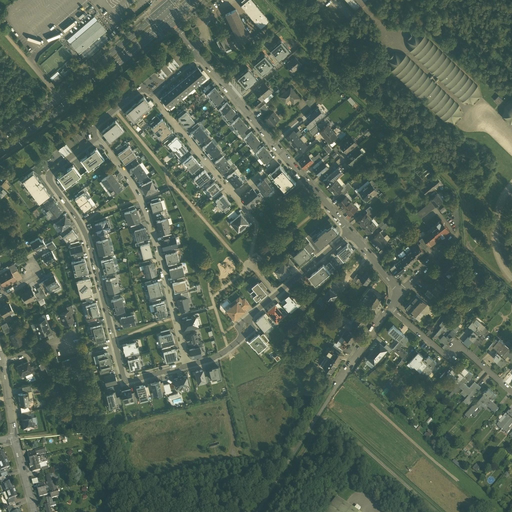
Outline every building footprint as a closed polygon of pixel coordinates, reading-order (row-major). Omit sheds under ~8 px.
[(269,20),(252,0),(243,0),(242,1),(244,3),(241,5),(259,28),(269,20)] [(250,38),(236,10),(225,15),(234,32),(238,40),(240,43),(250,38)] [(97,20),(70,44),(79,54),(106,30),(97,20)] [(265,35),(262,31),(252,38),(256,43),(265,35)] [(234,32),(231,34),(225,37),(224,36),(220,38),(220,39),(216,41),(219,47),(223,45),(224,47),(225,49),(230,47),(228,44),(238,40),(234,32)] [(409,53),(463,105),(474,107),(482,99),(478,88),(425,36),(414,35),(407,42),(409,53)] [(272,46),(268,49),(274,56),(278,61),(290,51),(280,39),(277,42),(272,47),(272,46)] [(297,49),(289,57),(291,60),(295,57),(301,52),(297,49)] [(258,70),(262,75),(274,65),(264,53),(261,56),(256,61),(255,60),(252,63),(258,70)] [(396,53),(389,61),(391,72),(445,123),(455,126),(462,118),(460,107),(407,56),(396,53)] [(291,60),(287,64),(291,68),(292,68),(295,71),(302,65),(295,57),(291,60)] [(206,77),(197,66),(194,69),(195,70),(194,71),(202,81),(206,77)] [(245,89),(257,79),(253,74),(247,67),(244,70),(239,75),(239,74),(235,77),(245,89)] [(194,71),(192,72),(191,71),(188,73),(197,84),(202,81),(194,71)] [(197,84),(188,73),(186,75),(187,77),(185,78),(193,87),(197,84)] [(193,87),(185,78),(184,79),(183,78),(180,80),(189,91),(193,87)] [(189,91),(180,80),(178,82),(179,83),(177,85),(185,94),(189,91)] [(268,87),(264,82),(258,87),(258,88),(254,91),(262,101),(264,100),(265,99),(266,99),(268,97),(267,96),(271,93),(267,88),(268,87)] [(177,85),(176,86),(175,85),(172,87),(181,98),(185,94),(177,85)] [(181,98),(172,87),(170,89),(171,90),(169,91),(177,101),(181,98)] [(300,98),(291,87),(280,96),(285,101),(289,97),(294,103),(300,98)] [(210,92),(207,94),(211,99),(219,93),(215,88),(210,92)] [(169,91),(168,93),(167,91),(164,94),(173,104),(177,101),(169,91)] [(219,93),(211,99),(215,104),(218,102),(223,98),(219,93)] [(173,104),(164,94),(161,96),(163,97),(161,98),(165,103),(169,108),(173,104)] [(495,100),(500,104),(504,100),(500,96),(495,100)] [(315,102),(310,97),(305,101),(310,106),(315,102)] [(144,98),(135,105),(142,114),(151,106),(148,102),(144,98)] [(262,101),(256,106),(258,109),(264,104),(266,102),(264,100),(262,101)] [(511,100),(505,107),(503,118),(511,126),(511,100)] [(222,106),(219,109),(223,114),(231,107),(227,102),(222,106)] [(264,104),(258,109),(262,114),(268,109),(264,104)] [(142,114),(135,105),(126,113),(133,122),(142,114)] [(231,107),(223,114),(227,119),(230,116),(235,112),(231,107)] [(325,114),(319,107),(307,118),(310,122),(314,127),(317,125),(315,123),(325,114)] [(179,117),(178,119),(182,124),(190,117),(186,112),(179,117)] [(273,117),(271,114),(265,118),(270,125),(276,120),(274,117),(274,116),(273,117)] [(190,117),(182,124),(186,129),(194,122),(190,117)] [(234,121),(231,123),(235,128),(243,122),(239,117),(234,121)] [(153,126),(160,121),(158,118),(153,122),(151,124),(153,126)] [(107,127),(103,130),(101,132),(107,139),(109,142),(111,140),(113,139),(112,138),(112,137),(113,136),(112,135),(116,132),(117,133),(118,132),(120,134),(123,131),(115,120),(109,125),(109,124),(106,126),(107,127)] [(172,132),(162,120),(160,121),(153,126),(151,128),(155,132),(157,130),(161,134),(158,136),(162,141),(166,137),(172,132)] [(243,122),(235,128),(239,133),(243,131),(247,127),(243,122)] [(314,127),(310,122),(306,126),(310,131),(314,127)] [(328,125),(320,132),(324,137),(332,131),(328,125)] [(194,130),(190,133),(194,138),(203,131),(199,126),(194,130)] [(315,127),(314,127),(310,131),(313,135),(318,132),(315,127)] [(203,131),(194,138),(198,143),(202,140),(207,136),(203,131)] [(294,131),(286,137),(293,145),(300,139),(299,137),(296,134),(294,131)] [(332,131),(324,137),(330,143),(337,137),(332,131)] [(246,136),(243,138),(247,143),(255,137),(251,132),(246,136)] [(182,143),(177,137),(172,141),(168,144),(173,151),(182,143)] [(255,137),(247,143),(251,148),(255,146),(260,142),(255,137)] [(351,137),(341,146),(346,152),(350,149),(357,143),(351,137)] [(307,147),(300,139),(293,145),(300,152),(307,147)] [(215,145),(211,140),(206,145),(202,148),(206,153),(215,145)] [(122,147),(121,147),(123,151),(129,146),(130,145),(128,142),(122,147)] [(182,143),(173,151),(179,158),(183,154),(188,150),(182,143)] [(215,145),(206,153),(211,158),(214,155),(219,150),(215,145)] [(133,151),(129,146),(123,151),(118,154),(121,159),(133,151)] [(259,150),(256,153),(260,158),(268,151),(264,146),(259,150)] [(358,147),(352,151),(351,153),(353,155),(360,149),(358,147)] [(96,148),(80,160),(88,171),(91,168),(90,167),(97,162),(98,163),(104,159),(96,148)] [(353,155),(347,160),(353,166),(355,164),(353,162),(363,154),(360,149),(353,155)] [(136,156),(133,151),(121,159),(125,164),(136,156)] [(268,151),(260,158),(264,163),(267,160),(272,156),(268,151)] [(196,160),(192,155),(187,159),(181,164),(185,169),(187,168),(196,160)] [(311,158),(309,155),(300,163),(305,168),(313,161),(311,158)] [(214,162),(219,167),(227,161),(222,156),(218,159),(214,162)] [(201,165),(196,160),(187,168),(192,173),(198,168),(201,165)] [(227,161),(219,167),(223,172),(226,169),(231,166),(227,161)] [(323,161),(314,169),(319,175),(329,168),(323,161)] [(139,163),(133,167),(129,170),(133,175),(143,169),(139,163)] [(226,169),(228,171),(235,166),(233,163),(231,166),(226,169)] [(73,165),(57,177),(65,188),(71,183),(70,182),(77,177),(78,178),(81,176),(73,165)] [(235,166),(228,171),(230,174),(235,170),(237,168),(235,166)] [(296,184),(280,166),(270,174),(286,192),(296,184)] [(200,170),(198,168),(192,173),(191,174),(193,176),(200,170)] [(331,174),(323,180),(328,187),(336,180),(334,178),(342,172),(338,168),(331,174)] [(147,174),(143,169),(133,175),(137,181),(141,178),(146,174),(147,174)] [(204,170),(194,179),(197,183),(198,182),(200,185),(201,184),(208,178),(210,176),(204,170)] [(230,174),(226,177),(230,182),(239,175),(235,170),(230,174)] [(22,180),(39,203),(50,195),(33,172),(22,180)] [(111,173),(101,180),(105,185),(116,177),(114,174),(113,175),(111,173)] [(239,175),(230,182),(234,187),(238,184),(243,180),(239,175)] [(116,177),(105,185),(109,190),(118,183),(117,181),(119,180),(116,177)] [(208,178),(201,184),(204,186),(209,182),(211,180),(208,178)] [(265,180),(261,183),(260,182),(257,185),(265,194),(272,188),(268,184),(265,180)] [(340,183),(337,180),(336,180),(328,187),(335,194),(340,190),(343,187),(342,185),(340,183)] [(151,181),(141,186),(145,194),(149,192),(155,189),(151,181)] [(211,184),(206,188),(212,195),(214,194),(220,188),(214,182),(211,184)] [(374,186),(370,182),(368,184),(367,185),(365,187),(372,196),(374,195),(374,194),(375,193),(376,193),(377,192),(377,191),(376,188),(375,188),(373,186),(374,186)] [(118,183),(109,190),(112,195),(118,190),(122,187),(123,187),(123,186),(121,183),(120,184),(118,183)] [(432,183),(426,188),(430,192),(436,187),(432,183)] [(372,196),(365,187),(363,189),(362,189),(359,191),(362,195),(363,195),(365,197),(364,197),(366,200),(368,200),(369,198),(370,197),(371,197),(372,196)] [(252,189),(247,193),(255,202),(260,198),(257,194),(252,189)] [(342,192),(336,198),(339,202),(346,196),(342,192)] [(80,195),(75,199),(79,205),(88,199),(83,193),(80,195)] [(255,202),(247,193),(242,197),(246,203),(249,207),(250,207),(255,202)] [(432,198),(430,200),(433,203),(436,207),(443,201),(437,193),(435,195),(432,198)] [(231,203),(223,194),(222,194),(217,198),(215,200),(217,202),(216,203),(222,210),(223,209),(225,211),(230,207),(228,205),(231,203)] [(351,201),(346,196),(339,202),(338,203),(343,208),(351,201)] [(44,207),(48,213),(58,205),(54,199),(49,203),(44,206),(44,207)] [(88,199),(79,205),(84,212),(89,208),(93,205),(88,199)] [(161,201),(151,203),(153,212),(160,210),(163,209),(161,201)] [(357,208),(351,201),(343,208),(342,209),(344,211),(345,211),(349,215),(355,210),(357,208)] [(431,202),(417,213),(418,214),(432,203),(431,202)] [(252,210),(250,207),(249,207),(246,203),(244,205),(250,212),(252,210)] [(432,203),(418,214),(421,218),(436,207),(432,203)] [(48,213),(52,218),(53,217),(58,214),(62,211),(58,205),(48,213)] [(129,211),(125,213),(127,218),(138,214),(136,208),(135,209),(129,211)] [(163,209),(160,210),(163,220),(168,219),(168,218),(166,209),(163,209)] [(231,217),(233,219),(238,215),(233,210),(227,216),(229,219),(231,217)] [(249,224),(240,213),(238,215),(233,219),(230,222),(239,233),(249,224)] [(366,213),(358,220),(363,227),(372,220),(366,213)] [(138,214),(127,218),(129,224),(134,222),(140,220),(138,214)] [(65,216),(56,222),(62,230),(69,224),(70,223),(65,216)] [(163,220),(156,221),(158,227),(168,225),(169,225),(168,219),(163,220)] [(372,220),(363,227),(368,233),(378,225),(372,219),(372,220)] [(106,220),(95,224),(98,233),(105,231),(107,230),(109,229),(106,220)] [(438,225),(430,231),(437,241),(445,235),(444,234),(449,230),(441,220),(437,223),(438,225)] [(385,223),(381,227),(383,229),(390,224),(387,221),(385,223)] [(130,227),(132,232),(135,232),(135,230),(140,229),(139,224),(130,227)] [(168,225),(158,227),(160,235),(170,232),(168,225)] [(338,233),(332,225),(327,229),(326,227),(317,235),(318,236),(314,240),(320,248),(338,233)] [(137,240),(147,237),(145,228),(140,229),(135,230),(135,232),(137,240)] [(78,236),(72,229),(70,231),(63,237),(66,242),(68,240),(72,241),(78,236)] [(430,231),(426,235),(427,236),(424,238),(424,239),(429,244),(431,246),(437,241),(430,231)] [(388,241),(380,232),(371,240),(378,249),(385,243),(388,241)] [(172,237),(164,239),(161,240),(163,248),(165,248),(170,247),(177,245),(174,236),(172,237)] [(429,244),(424,239),(424,238),(423,237),(419,240),(421,242),(425,248),(429,244)] [(42,240),(41,240),(40,240),(38,238),(30,243),(33,247),(34,247),(35,248),(35,249),(36,249),(36,250),(37,250),(39,250),(45,246),(46,246),(45,245),(42,240)] [(108,239),(96,242),(98,248),(109,245),(108,239)] [(144,244),(140,245),(143,258),(152,256),(149,243),(144,244)] [(309,243),(305,247),(310,254),(315,250),(309,243)] [(419,244),(418,243),(411,248),(412,249),(418,256),(424,251),(423,249),(419,244)] [(83,252),(81,244),(80,245),(71,247),(70,247),(71,252),(73,251),(74,255),(83,252)] [(338,252),(337,253),(344,261),(348,256),(352,249),(348,244),(343,248),(338,252)] [(109,245),(98,248),(99,254),(107,252),(111,251),(109,245)] [(310,254),(305,247),(293,256),(300,265),(312,255),(310,254)] [(412,249),(406,253),(412,262),(418,257),(418,256),(412,249)] [(44,254),(42,256),(47,264),(56,259),(51,250),(49,252),(44,254)] [(406,253),(403,250),(398,255),(401,259),(400,259),(401,260),(401,259),(407,267),(413,262),(412,262),(406,253)] [(167,254),(165,254),(167,263),(179,260),(177,251),(175,252),(167,254)] [(463,260),(457,254),(452,258),(459,265),(463,260)] [(104,260),(101,260),(102,267),(114,264),(112,257),(104,260)] [(452,258),(451,259),(450,257),(446,262),(454,270),(459,265),(452,258)] [(294,265),(289,258),(284,262),(285,263),(289,269),(294,265)] [(71,262),(73,269),(86,265),(85,259),(81,259),(75,261),(71,262)] [(407,267),(401,259),(401,260),(395,265),(401,273),(408,268),(407,267)] [(454,270),(446,262),(442,266),(443,268),(443,269),(447,273),(448,272),(450,274),(454,270)] [(14,263),(8,267),(9,269),(10,269),(12,273),(17,270),(16,266),(14,263)] [(150,264),(144,265),(145,269),(143,269),(144,273),(146,273),(147,276),(156,274),(153,263),(150,264)] [(285,263),(279,268),(280,270),(277,273),(279,277),(281,276),(283,279),(292,272),(289,269),(285,263)] [(329,263),(325,266),(331,273),(335,269),(329,263)] [(114,264),(102,267),(104,274),(107,273),(116,271),(114,264)] [(170,272),(169,269),(177,267),(176,264),(168,266),(169,272),(170,272)] [(401,273),(395,265),(394,264),(390,268),(397,277),(402,273),(401,273)] [(73,269),(75,275),(78,275),(85,273),(88,272),(86,265),(73,269)] [(184,274),(182,265),(177,267),(169,269),(170,272),(172,277),(171,277),(184,274)] [(323,265),(310,275),(314,280),(314,282),(315,284),(316,285),(331,273),(323,265)] [(9,269),(3,273),(9,283),(16,279),(12,273),(10,269),(9,269)] [(362,277),(360,279),(366,284),(372,276),(366,271),(362,277)] [(436,271),(424,284),(430,290),(435,286),(433,284),(437,281),(445,288),(449,284),(436,271)] [(0,274),(0,280),(3,287),(9,283),(3,273),(0,274)] [(54,276),(44,281),(49,290),(59,284),(54,276)] [(92,285),(90,277),(89,278),(83,279),(78,280),(78,283),(77,284),(78,288),(80,288),(81,293),(79,294),(81,299),(85,298),(87,297),(87,296),(93,294),(92,289),(90,289),(89,285),(92,285)] [(115,277),(106,280),(109,292),(114,291),(114,289),(118,288),(118,287),(117,285),(118,285),(117,281),(116,281),(115,277)] [(186,289),(184,280),(172,283),(174,292),(186,289)] [(151,284),(147,285),(149,291),(160,288),(159,282),(151,284)] [(265,290),(261,285),(259,282),(255,286),(256,288),(250,293),(257,300),(266,293),(264,291),(265,290)] [(46,296),(40,287),(37,289),(42,298),(46,296)] [(31,288),(21,294),(26,302),(35,297),(36,296),(34,293),(31,288)] [(160,288),(149,291),(150,298),(155,296),(162,295),(160,288)] [(433,295),(428,290),(425,293),(430,299),(433,295)] [(374,292),(369,300),(368,299),(365,303),(373,308),(381,297),(374,292)] [(293,299),(289,294),(285,298),(288,301),(283,304),(289,311),(294,307),(296,304),(295,303),(292,299),(293,299)] [(427,304),(416,295),(410,301),(421,311),(427,304)] [(433,301),(426,295),(423,298),(430,304),(433,301)] [(302,304),(295,296),(293,298),(296,302),(295,303),(296,304),(298,307),(302,304)] [(111,300),(112,306),(123,303),(121,297),(119,298),(113,299),(111,300)] [(189,309),(186,298),(182,299),(177,300),(180,312),(189,309)] [(245,298),(238,303),(243,310),(246,307),(250,304),(245,298)] [(166,308),(164,301),(161,302),(153,304),(154,311),(166,308)] [(421,311),(410,301),(404,308),(411,314),(415,317),(421,311)] [(238,303),(237,302),(227,310),(234,319),(244,310),(243,310),(238,303)] [(9,303),(0,308),(0,310),(4,317),(14,311),(9,303)] [(99,315),(96,303),(89,304),(85,305),(88,314),(85,314),(86,318),(87,318),(95,316),(99,315)] [(123,303),(112,306),(114,312),(116,312),(122,310),(124,310),(123,303)] [(427,304),(421,311),(426,315),(429,311),(428,310),(431,308),(427,304)] [(279,308),(275,305),(273,307),(268,311),(271,315),(275,319),(276,320),(283,314),(279,308)] [(282,307),(281,306),(279,308),(283,314),(284,315),(287,313),(282,307)] [(167,315),(166,308),(154,311),(156,318),(157,317),(166,315),(167,315)] [(361,310),(352,324),(354,326),(360,330),(370,316),(363,311),(361,310)] [(70,314),(68,311),(60,314),(65,326),(72,323),(70,319),(71,318),(70,314)] [(126,316),(120,317),(123,326),(135,323),(133,314),(126,316)] [(418,319),(415,317),(411,314),(409,317),(416,322),(418,319)] [(264,315),(257,320),(265,330),(272,325),(267,319),(264,315)] [(97,322),(95,316),(87,318),(88,324),(91,323),(97,322)] [(190,318),(182,320),(184,329),(191,327),(197,326),(195,317),(190,318)] [(269,317),(267,319),(272,325),(273,325),(275,324),(273,321),(269,317)] [(352,324),(342,317),(341,320),(345,324),(352,328),(354,326),(352,324)] [(455,325),(445,317),(439,324),(442,326),(435,334),(440,338),(443,334),(446,337),(452,329),(455,325)] [(45,318),(34,323),(37,330),(48,325),(45,318)] [(479,327),(473,322),(469,326),(474,330),(473,331),(475,332),(479,327)] [(100,324),(92,326),(92,330),(91,330),(92,335),(103,332),(104,332),(103,329),(102,329),(101,324),(100,324)] [(48,325),(37,330),(39,336),(51,331),(48,325)] [(398,335),(401,332),(393,326),(388,331),(395,337),(397,334),(398,335)] [(485,328),(478,335),(480,337),(482,335),(487,329),(485,328)] [(452,329),(446,337),(449,339),(448,339),(449,340),(449,339),(450,340),(456,332),(452,329)] [(350,331),(349,331),(348,333),(344,338),(351,343),(356,336),(350,331)] [(475,332),(473,331),(471,333),(472,334),(469,337),(473,341),(478,335),(475,332)] [(20,332),(10,336),(15,346),(24,342),(20,332)] [(105,340),(104,334),(104,332),(103,332),(92,335),(93,339),(95,339),(96,342),(97,342),(104,340),(105,340)] [(161,335),(158,336),(161,346),(174,342),(171,332),(170,333),(161,335)] [(198,341),(196,332),(186,334),(188,343),(191,342),(198,341)] [(401,332),(398,335),(397,334),(395,337),(397,339),(400,341),(404,336),(401,332)] [(261,335),(259,333),(249,341),(255,348),(255,347),(259,352),(261,350),(261,351),(266,347),(265,347),(268,344),(266,342),(261,335)] [(269,340),(263,333),(261,335),(266,342),(269,340)] [(446,337),(443,334),(440,338),(439,339),(441,341),(442,340),(445,343),(448,339),(449,339),(446,337)] [(480,337),(478,335),(473,341),(478,345),(480,342),(481,342),(483,340),(480,337)] [(404,336),(400,341),(402,344),(404,345),(406,343),(405,342),(408,339),(404,336)] [(351,343),(344,338),(341,343),(348,348),(351,343)] [(496,339),(488,348),(490,351),(494,347),(493,347),(498,341),(496,339)] [(509,348),(500,340),(498,341),(493,347),(494,347),(500,353),(499,354),(502,357),(509,348)] [(138,351),(139,351),(136,341),(129,343),(122,345),(125,355),(131,353),(138,351)] [(397,344),(393,349),(403,358),(407,355),(402,350),(399,347),(401,345),(402,344),(400,341),(397,344)] [(375,365),(387,351),(384,347),(380,344),(367,358),(375,365)] [(392,349),(386,344),(384,347),(387,351),(389,352),(392,349)] [(342,350),(334,345),(332,348),(340,353),(342,350)] [(201,355),(199,347),(194,348),(189,350),(191,358),(201,355)] [(511,350),(511,348),(511,347),(509,348),(502,357),(504,359),(505,359),(508,356),(511,359),(510,361),(511,362),(511,350)] [(340,353),(332,348),(327,354),(331,356),(332,353),(340,358),(343,355),(340,353)] [(171,350),(163,352),(166,362),(178,359),(175,349),(171,350)] [(97,355),(99,363),(111,360),(109,352),(104,353),(97,355)] [(414,357),(409,363),(413,366),(414,366),(416,368),(416,369),(421,373),(428,365),(423,360),(422,362),(420,360),(423,356),(418,352),(414,357)] [(499,354),(497,352),(495,354),(496,355),(493,358),(497,362),(502,357),(499,354)] [(340,358),(332,353),(331,356),(328,360),(337,365),(341,359),(340,358)] [(432,359),(428,356),(426,358),(425,358),(423,360),(428,365),(432,359)] [(43,361),(42,358),(38,360),(39,363),(41,369),(45,367),(46,369),(53,367),(52,365),(50,360),(49,357),(45,359),(46,360),(43,361)] [(497,362),(501,366),(504,363),(505,363),(507,361),(505,359),(504,359),(502,357),(497,362)] [(77,358),(65,360),(67,369),(76,367),(76,368),(79,367),(77,358)] [(129,360),(127,360),(128,364),(130,370),(141,367),(138,358),(137,358),(129,360)] [(432,359),(428,365),(433,369),(435,367),(434,366),(436,363),(432,359)] [(99,363),(101,370),(108,369),(113,367),(111,360),(99,363)] [(337,365),(328,360),(324,367),(332,373),(335,369),(335,368),(337,365)] [(30,367),(28,362),(17,367),(21,377),(28,374),(28,372),(31,371),(30,367)] [(421,373),(419,375),(423,379),(431,371),(433,369),(428,365),(421,373)] [(219,367),(209,369),(210,371),(212,380),(216,379),(217,381),(222,379),(219,367)] [(462,369),(457,374),(460,376),(462,378),(464,376),(468,371),(465,367),(462,370),(462,369)] [(203,370),(195,372),(198,384),(206,382),(205,379),(203,370)] [(452,370),(447,376),(456,384),(457,384),(459,381),(462,378),(460,376),(456,380),(452,377),(456,373),(452,370)] [(468,371),(464,376),(466,378),(469,380),(471,377),(470,376),(472,374),(468,371)] [(115,374),(104,377),(106,385),(117,382),(115,374)] [(187,376),(174,379),(176,388),(180,387),(180,388),(186,387),(185,386),(189,385),(187,376)] [(159,381),(150,383),(152,389),(154,396),(163,394),(162,391),(160,383),(159,381)] [(475,381),(469,388),(471,389),(472,390),(478,384),(475,381)] [(461,384),(459,386),(466,392),(469,388),(464,383),(463,382),(461,384)] [(169,383),(163,385),(165,391),(166,394),(171,392),(169,383)] [(456,384),(452,389),(453,390),(448,395),(452,398),(459,390),(457,388),(459,386),(457,384),(456,384)] [(472,390),(470,393),(473,396),(481,387),(478,384),(472,390)] [(143,387),(142,385),(136,387),(139,400),(148,398),(147,395),(145,386),(143,387)] [(130,388),(121,390),(124,402),(133,399),(131,393),(130,388)] [(489,388),(486,391),(485,390),(483,393),(484,394),(488,397),(492,392),(489,388)] [(116,397),(115,390),(108,392),(105,393),(108,403),(111,403),(112,407),(118,406),(118,405),(116,397)] [(23,393),(18,394),(20,406),(23,405),(23,406),(27,405),(29,405),(28,392),(28,391),(23,392),(23,393)] [(492,392),(488,397),(493,401),(495,399),(494,398),(496,395),(492,392)] [(470,393),(463,401),(466,404),(473,396),(470,393)] [(483,394),(470,410),(471,411),(469,413),(472,415),(475,412),(483,402),(488,397),(484,394),(484,395),(483,394)] [(493,401),(488,397),(483,402),(488,406),(487,407),(492,411),(496,406),(491,403),(493,401)] [(27,411),(21,412),(22,419),(29,418),(28,411),(27,411)] [(22,419),(24,431),(34,429),(33,428),(35,426),(34,424),(32,423),(32,418),(29,418),(22,419)] [(511,418),(507,423),(502,429),(507,433),(509,430),(508,429),(511,423),(511,418)] [(504,420),(500,424),(499,423),(497,425),(502,430),(502,429),(507,423),(504,420)] [(45,455),(37,458),(39,464),(40,463),(41,463),(47,462),(45,455)] [(29,460),(30,465),(29,466),(30,468),(31,468),(32,472),(40,470),(39,464),(37,458),(37,457),(29,460)] [(6,460),(0,462),(0,468),(1,470),(5,469),(9,467),(6,460)] [(473,468),(477,472),(481,467),(477,463),(473,468)] [(53,474),(46,476),(49,488),(56,486),(55,482),(53,474)] [(7,483),(3,485),(6,492),(14,489),(12,481),(7,483)] [(56,486),(49,488),(50,492),(49,492),(50,494),(50,497),(51,498),(59,496),(56,486)] [(6,492),(2,494),(2,496),(4,495),(6,501),(7,500),(13,498),(17,496),(14,489),(6,492)] [(323,511),(359,511),(362,508),(357,504),(354,508),(336,495),(323,511)]
